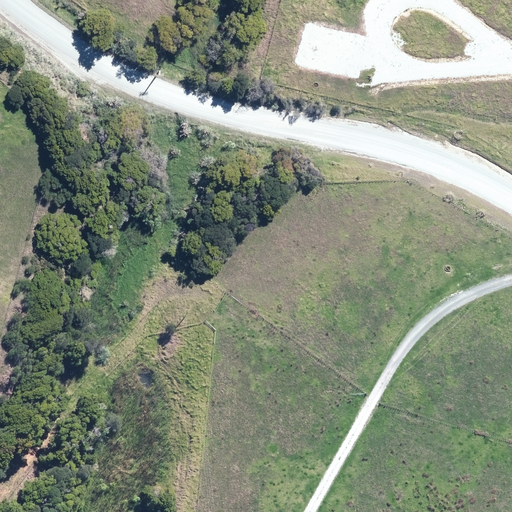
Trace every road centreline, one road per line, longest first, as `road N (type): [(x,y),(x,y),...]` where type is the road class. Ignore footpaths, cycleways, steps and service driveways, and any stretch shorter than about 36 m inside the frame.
road 1 (tertiary): [(7,0),(143,87),(403,149),(511,198)]
road 2 (track): [(511,283),(439,314),(315,511)]
